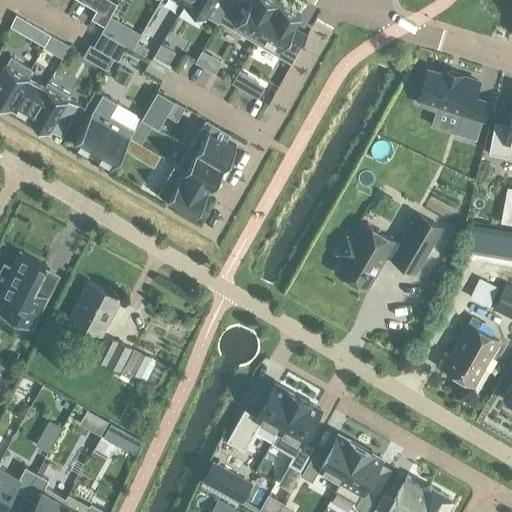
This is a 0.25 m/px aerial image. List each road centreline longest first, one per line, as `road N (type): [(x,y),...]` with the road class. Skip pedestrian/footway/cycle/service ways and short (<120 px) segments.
road 1 (residential): [(511,460),(0,158)]
road 2 (residential): [(339,4),(209,234)]
road 3 (residential): [(341,403),(490,488)]
road 4 (residential): [(372,16),(511,63)]
